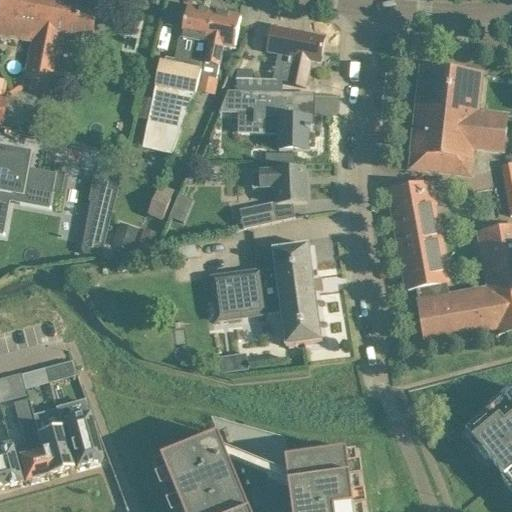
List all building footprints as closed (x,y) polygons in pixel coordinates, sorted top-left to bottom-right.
[(25,80),(35,82),(51,0),(1,0),(0,10),(0,37),(15,40),(32,43),(25,80)] [(63,0),(51,0),(35,82),(54,86),(64,34),(93,40),(99,7),(63,0)] [(180,67),(163,153),(174,155),(190,113),(193,105),(200,86),(202,78),(203,71),(214,13),(188,8),(182,39),(194,41),(188,69),(180,67)] [(203,71),(202,78),(216,81),(223,47),(235,50),(237,38),(241,18),(214,13),(203,71)] [(293,58),(288,86),(306,89),(311,62),(320,64),(325,38),(273,27),(269,46),(268,53),(293,58)] [(161,63),(144,149),(163,153),(180,67),(161,63)] [(412,170),(432,172),(470,176),(473,150),(503,153),(506,138),(508,118),(476,115),(481,75),(423,69),(412,170)] [(237,81),(237,93),(282,94),(282,82),(253,81),(237,81)] [(229,93),(219,118),(222,118),(222,117),(254,118),(254,128),(255,128),(255,133),(274,134),(274,135),(280,135),(279,152),(309,152),(309,133),(309,132),(312,132),(312,129),(312,127),(312,118),(311,118),(311,119),(288,118),(288,108),(294,108),(294,94),(282,94),(237,93),(229,93)] [(140,118),(149,120),(152,99),(143,97),(140,118)] [(0,235),(4,237),(11,203),(51,210),(54,192),(62,193),(65,174),(56,173),(56,175),(30,170),(31,163),(33,154),(0,147),(0,235)] [(511,166),(503,168),(507,193),(511,192),(511,166)] [(305,172),(286,173),(252,174),(253,190),(261,190),(261,191),(280,191),(281,206),(307,205),(305,172)] [(120,178),(94,173),(89,203),(91,204),(82,252),(84,253),(83,255),(101,258),(120,178)] [(426,345),(498,332),(498,336),(511,333),(511,229),(481,235),(491,292),(450,299),(430,185),(390,192),(408,292),(417,291),(419,304),(426,345)] [(163,222),(171,200),(156,194),(148,216),(163,222)] [(180,195),(171,220),(184,224),(193,200),(180,195)] [(240,211),(244,231),(276,224),(271,204),(240,211)] [(132,252),(139,230),(120,224),(113,246),(132,252)] [(143,226),(134,248),(155,243),(159,232),(143,226)] [(196,245),(179,247),(180,259),(197,257),(196,245)] [(282,314),(283,320),(286,348),(303,346),(323,343),(309,246),(290,249),(274,251),(273,251),(276,270),(212,279),(218,323),(282,314)] [(70,364),(57,367),(61,381),(74,377),(70,364)] [(45,373),(33,376),(35,386),(48,383),(45,373)] [(22,376),(20,376),(24,391),(34,388),(30,374),(22,376)] [(6,383),(0,384),(0,400),(11,398),(6,383)] [(511,511),(511,395),(502,403),(500,401),(490,409),(492,411),(467,433),(481,450),(478,452),(486,462),(489,460),(505,480),(503,482),(511,492),(511,491),(511,511)] [(28,402),(13,406),(24,445),(15,448),(24,484),(27,483),(28,482),(31,485),(38,483),(39,479),(45,478),(48,477),(34,424),(28,402)] [(65,421),(63,422),(70,449),(66,450),(72,470),(76,469),(76,470),(78,469),(86,466),(89,469),(96,467),(97,463),(99,463),(101,463),(88,415),(86,415),(86,416),(65,421)] [(287,462),(286,450),(284,438),(212,418),(220,437),(156,463),(176,511),(364,511),(357,452),(287,462)] [(34,424),(48,477),(49,477),(51,476),(69,471),(72,471),(72,470),(66,450),(60,428),(58,429),(46,432),(43,421),(34,424)] [(9,442),(0,444),(0,488),(0,490),(1,490),(3,489),(18,485),(21,485),(9,442)]
